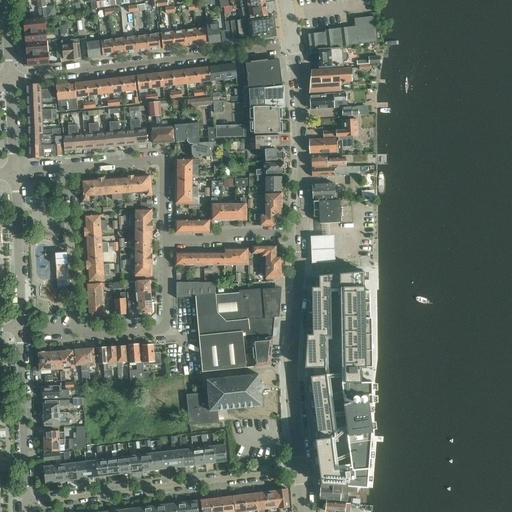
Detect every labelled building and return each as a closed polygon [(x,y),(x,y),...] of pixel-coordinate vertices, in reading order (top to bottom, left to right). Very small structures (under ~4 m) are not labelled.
[(220,0),(222,8),(229,6),(227,0),(220,0)] [(144,3),(136,4),(137,11),(146,10),(144,3)] [(266,4),(248,6),(250,16),(248,16),(247,15),(242,16),(243,19),(250,19),(268,16),(267,10),(268,8),(267,5),(266,4)] [(376,8),(300,13),(309,44),(378,40),(376,8)] [(240,39),(270,35),(269,27),(273,27),(272,16),(237,20),(240,39)] [(24,28),(25,32),(46,30),(45,18),(21,20),(22,28),(24,28)] [(233,40),(240,39),(237,20),(231,21),(233,40)] [(207,23),(207,28),(209,43),(220,42),(218,22),(207,23)] [(207,28),(195,29),(197,45),(209,43),(207,28)] [(195,29),(184,31),(186,46),(197,45),(195,29)] [(22,36),(23,43),(47,41),(46,30),(25,32),(25,36),(22,36)] [(184,31),(173,32),(175,47),(186,46),(184,31)] [(175,47),(173,32),(161,34),(163,49),(175,47)] [(159,34),(147,35),(149,51),(161,49),(159,34)] [(147,35),(135,37),(137,52),(149,51),(147,35)] [(135,37),(124,38),(126,54),(137,52),(135,37)] [(124,38),(113,40),(115,55),(126,54),(124,38)] [(63,59),(69,58),(69,60),(81,59),(79,39),(61,41),(63,58),(63,59)] [(99,41),(86,43),(86,39),(80,40),(82,55),(88,54),(88,58),(101,57),(99,41)] [(115,55),(113,40),(101,41),(103,56),(115,55)] [(26,51),(27,54),(48,52),(47,41),(23,43),(23,51),(26,51)] [(318,50),(319,68),(343,66),(343,63),(344,62),(347,61),(349,58),(349,55),(347,53),(344,52),(343,52),(342,48),(318,50)] [(48,52),(27,54),(27,58),(25,58),(25,66),(49,64),(48,52)] [(357,61),(357,65),(381,63),(380,56),(369,57),(369,61),(357,61)] [(248,83),(242,84),(243,89),(249,88),(251,88),(251,89),(265,87),(265,88),(283,86),(282,83),(281,70),(279,70),(275,60),(268,61),(268,60),(251,62),(246,63),(246,62),(248,83)] [(235,64),(222,65),(224,80),(237,78),(235,64)] [(224,80),(222,65),(210,67),(212,81),(224,80)] [(197,68),(199,83),(211,81),(209,67),(197,69),(197,68)] [(185,70),(187,84),(199,83),(197,68),(197,69),(185,70)] [(311,71),(309,93),(341,91),(340,82),(343,82),(343,83),(346,83),(346,82),(352,82),(351,68),(311,71)] [(173,71),(175,86),(187,84),(185,70),(173,72),(173,71)] [(161,73),(163,87),(175,86),(173,71),(173,72),(161,73)] [(149,74),(151,89),(163,87),(161,73),(149,74)] [(151,89),(149,74),(149,75),(137,76),(138,90),(151,89)] [(123,78),(124,92),(137,90),(135,76),(134,76),(123,78)] [(111,79),(112,93),(124,92),(123,78),(122,78),(111,79)] [(99,80),(100,95),(112,93),(111,79),(110,79),(99,81),(99,80)] [(87,82),(88,96),(100,95),(99,80),(98,81),(87,82)] [(74,83),(75,89),(76,98),(88,96),(87,82),(86,82),(75,84),(75,83),(74,83)] [(26,85),(26,95),(51,94),(55,94),(55,89),(50,89),(41,90),(41,84),(26,85)] [(76,98),(75,89),(70,89),(69,84),(56,86),(58,100),(65,99),(67,111),(78,110),(76,98)] [(243,90),(244,107),(253,107),(265,106),(282,108),(285,108),(284,86),(265,88),(265,87),(251,89),(243,90)] [(310,95),(310,110),(343,107),(343,93),(310,95)] [(26,95),(26,105),(42,105),(41,99),(51,99),(55,99),(55,94),(51,94),(26,95)] [(211,105),(213,105),(212,98),(194,99),(187,100),(188,107),(211,105)] [(223,113),(222,101),(219,101),(213,101),(214,113),(223,113)] [(163,142),(162,122),(160,102),(147,103),(149,117),(156,116),(157,127),(151,127),(153,143),(154,143),(155,144),(158,144),(159,143),(163,142)] [(26,105),(27,115),(56,114),(56,109),(42,110),(42,105),(26,105)] [(265,106),(253,107),(254,134),(283,133),(282,122),(280,122),(280,119),(282,119),(282,108),(265,106)] [(27,115),(27,126),(42,125),(42,120),(57,119),(56,114),(27,115)] [(338,137),(338,140),(342,140),(342,142),(342,147),(347,147),(346,136),(358,136),(357,129),(359,128),(358,121),(357,120),(357,119),(356,119),(355,116),(348,117),(348,120),(343,120),(343,130),(323,131),(323,138),(338,137)] [(126,130),(127,145),(137,145),(135,120),(130,120),(131,130),(126,130)] [(135,120),(137,145),(148,144),(147,129),(141,129),(140,120),(135,120)] [(114,122),(117,146),(127,145),(126,130),(120,131),(119,121),(114,122)] [(167,121),(162,122),(163,142),(168,142),(169,143),(172,143),(173,142),(174,142),(173,126),(167,126),(167,121)] [(105,132),(106,147),(117,146),(114,122),(110,122),(110,132),(105,132)] [(90,134),(84,134),(85,149),(96,148),(94,123),(89,124),(90,134)] [(94,123),(96,148),(106,147),(105,132),(99,133),(98,123),(94,123)] [(198,123),(186,124),(187,141),(199,139),(198,123)] [(187,141),(186,124),(174,125),(176,142),(187,141)] [(27,126),(28,136),(52,135),(52,130),(43,130),(42,125),(27,126)] [(78,125),(73,126),(75,150),(85,149),(84,134),(79,134),(78,125)] [(75,150),(73,126),(68,126),(69,135),(63,136),(64,151),(75,150)] [(28,146),(43,145),(51,145),(61,144),(61,137),(52,137),(52,135),(28,136),(28,146)] [(280,135),(255,136),(256,149),(265,149),(266,161),(284,160),(284,159),(285,157),(285,154),(283,152),(283,148),(281,149),(280,135)] [(310,140),(310,153),(337,152),(336,142),(342,142),(342,140),(338,140),(336,140),(336,138),(310,140)] [(216,142),(199,143),(199,139),(187,141),(187,142),(190,144),(191,144),(191,146),(190,147),(191,149),(192,150),(192,152),(191,153),(191,155),(192,155),(192,158),(211,156),(217,155),(216,142)] [(43,145),(28,146),(29,158),(28,158),(28,159),(44,157),(62,156),(61,144),(51,145),(43,145)] [(221,155),(221,161),(222,161),(222,164),(229,164),(228,151),(221,151),(222,155),(221,155)] [(367,160),(345,160),(345,157),(331,158),(330,159),(330,162),(327,162),(327,156),(311,157),(312,168),(346,166),(368,165),(367,160)] [(176,159),(176,170),(198,170),(198,165),(192,165),(192,159),(176,159)] [(264,162),(264,170),(257,170),(257,174),(263,174),(284,173),(284,169),(286,168),(286,164),(284,162),(264,162)] [(311,168),(312,177),(361,174),(360,166),(311,168)] [(176,170),(176,181),(192,181),(192,175),(198,175),(198,170),(176,170)] [(135,175),(127,176),(128,193),(140,192),(139,176),(135,176),(135,175)] [(150,175),(139,176),(140,192),(146,191),(146,196),(152,195),(150,175)] [(127,177),(116,178),(117,198),(123,197),(122,193),(128,193),(127,176),(127,177)] [(266,177),(266,191),(282,191),(282,177),(266,177)] [(97,179),(93,179),(94,195),(106,194),(104,178),(97,178),(97,179)] [(105,178),(104,178),(106,194),(112,194),(113,198),(117,198),(116,178),(105,179),(105,178)] [(94,195),(93,179),(82,180),(83,200),(89,200),(88,196),(94,195)] [(176,181),(176,192),(198,192),(198,187),(192,187),(192,181),(176,181)] [(313,186),(313,201),(335,199),(335,197),(336,196),(335,193),(334,192),(334,183),(314,184),(313,186)] [(198,192),(176,192),(176,203),(198,204),(198,196),(198,192)] [(260,199),(260,204),(282,204),(282,193),(266,193),(266,199),(260,199)] [(223,220),(223,204),(217,204),(217,198),(211,198),(212,220),(223,220)] [(241,204),(235,204),(235,220),(246,220),(246,198),(241,198),(241,204)] [(320,223),(329,223),(341,222),(340,200),(313,201),(314,217),(320,217),(320,223)] [(352,222),(351,200),(340,201),(341,223),(352,222)] [(235,204),(223,204),(223,220),(235,220),(235,204)] [(266,209),(266,215),(276,215),(282,215),(282,204),(260,204),(260,209),(266,209)] [(130,221),(153,221),(153,220),(152,220),(152,209),(136,209),(136,216),(130,216),(130,221)] [(84,215),(85,226),(107,225),(107,220),(101,221),(100,215),(84,215)] [(276,215),(266,215),(254,215),(255,220),(260,220),(260,226),(276,226),(276,215)] [(193,233),(193,220),(176,220),(176,233),(193,233)] [(210,220),(193,220),(193,233),(210,232),(210,220)] [(136,226),(136,231),(153,231),(153,221),(130,221),(130,226),(136,226)] [(85,238),(86,238),(102,237),(101,231),(107,230),(107,225),(85,226),(84,226),(85,238)] [(130,238),(130,242),(152,242),(152,232),(153,232),(153,231),(136,231),(136,238),(130,238)] [(334,235),(310,236),(311,263),(335,262),(334,235)] [(86,238),(86,249),(108,247),(108,242),(102,243),(102,237),(86,238)] [(136,248),(136,253),(152,253),(152,242),(130,242),(130,243),(130,248),(136,248)] [(262,253),(262,257),(266,257),(266,256),(279,256),(278,247),(276,247),(276,246),(253,246),(253,248),(249,249),(250,249),(250,253),(262,253)] [(86,249),(87,259),(103,258),(103,253),(109,252),(108,247),(86,249)] [(224,249),(224,252),(224,265),(236,264),(236,249),(224,249)] [(248,249),(236,249),(236,264),(248,264),(248,261),(248,249)] [(208,252),(192,253),(192,265),(208,265),(208,252)] [(224,252),(208,252),(208,265),(224,265),(224,252)] [(130,260),(130,264),(153,264),(153,253),(152,253),(136,253),(136,260),(130,260)] [(192,253),(176,253),(176,265),(192,265),(192,253)] [(260,262),(260,267),(282,267),(282,256),(279,256),(266,256),(266,257),(262,257),(262,262),(260,262)] [(87,271),(88,271),(110,270),(110,264),(104,264),(103,258),(87,259),(86,259),(87,271)] [(153,264),(130,264),(130,270),(136,270),(136,276),(152,276),(151,265),(152,265),(153,264)] [(282,267),(260,267),(260,272),(266,272),(266,278),(282,278),(282,267)] [(110,270),(88,271),(88,282),(105,281),(104,275),(110,274),(110,270)] [(305,367),(305,368),(312,368),(313,376),(310,376),(312,385),(312,392),(314,400),(315,408),(316,416),(317,424),(318,432),(318,438),(318,439),(315,439),(315,441),(316,449),(317,456),(319,465),(320,479),(321,484),(321,485),(348,487),(351,487),(340,383),(362,382),(361,367),(371,367),(370,291),(365,291),(365,286),(364,286),(364,280),(364,273),(364,271),(319,276),(319,280),(319,287),(315,287),(312,287),(312,296),(312,303),(312,312),(312,318),(312,328),(313,335),(309,335),(307,335),(306,343),(306,351),(305,359),(305,367)] [(135,281),(136,293),(151,292),(150,280),(135,281)] [(125,289),(124,281),(113,283),(114,290),(125,289)] [(179,283),(177,283),(177,298),(195,297),(215,295),(215,293),(216,283),(179,283)] [(88,285),(88,295),(103,294),(103,284),(88,285)] [(239,293),(215,295),(195,297),(202,372),(270,365),(273,336),(274,336),(275,335),(276,334),(276,332),(276,331),(275,330),(273,329),(274,317),(279,317),(281,288),(239,292),(239,293)] [(127,298),(128,303),(133,303),(152,302),(151,292),(136,293),(136,298),(127,298)] [(120,293),(121,299),(114,300),(115,315),(117,315),(118,316),(121,315),(122,314),(127,314),(125,293),(120,293)] [(88,295),(89,306),(104,305),(103,294),(88,295)] [(152,302),(133,303),(133,308),(137,308),(137,313),(152,312),(152,302)] [(104,305),(89,306),(90,317),(105,316),(104,305)] [(154,344),(152,345),(151,343),(148,343),(147,345),(142,345),(143,365),(161,364),(160,352),(154,353),(154,344)] [(128,345),(129,363),(141,362),(139,344),(128,345)] [(116,347),(117,362),(119,379),(123,379),(122,369),(121,362),(127,362),(126,346),(125,346),(124,345),(121,345),(120,346),(116,347)] [(112,363),(117,362),(116,347),(115,347),(114,346),(112,346),(111,347),(106,347),(108,376),(113,375),(112,363)] [(88,349),(84,349),(86,378),(90,378),(89,365),(96,364),(94,348),(93,348),(92,347),(89,348),(88,349)] [(105,376),(108,376),(106,347),(103,348),(101,347),(99,347),(98,348),(97,348),(98,364),(104,363),(105,376)] [(86,378),(84,349),(80,349),(79,348),(76,348),(75,350),(73,350),(75,366),(81,365),(82,378),(86,378)] [(65,352),(61,352),(62,368),(73,368),(72,351),(71,351),(69,350),(67,350),(65,352)] [(51,353),(50,353),(51,369),(62,368),(61,352),(57,352),(55,351),(52,351),(51,353)] [(51,369),(50,353),(46,353),(44,352),(41,352),(40,353),(39,353),(40,370),(51,369)] [(144,379),(144,372),(144,369),(130,370),(130,380),(144,379)] [(208,380),(207,380),(207,381),(208,391),(208,392),(208,393),(188,395),(187,395),(187,396),(190,424),(190,425),(191,425),(218,422),(219,422),(219,421),(218,421),(217,412),(217,411),(261,405),(261,406),(262,405),(262,404),(261,394),(260,386),(259,375),(259,374),(258,374),(258,375),(253,375),(252,375),(214,379),(213,379),(208,380)] [(362,382),(340,383),(351,487),(366,488),(366,487),(367,487),(372,432),(368,404),(372,404),(372,382),(362,382)] [(43,399),(59,398),(69,398),(69,390),(61,390),(61,386),(41,386),(41,387),(43,387),(43,391),(41,392),(41,397),(43,398),(43,399)] [(42,408),(42,413),(60,413),(59,406),(69,406),(69,398),(59,398),(59,400),(43,401),(43,406),(42,408)] [(60,413),(42,413),(42,419),(44,420),(44,426),(70,425),(69,420),(60,420),(60,413)] [(69,440),(69,448),(85,447),(86,447),(86,446),(85,427),(77,427),(78,439),(69,440)] [(44,438),(44,442),(53,441),(53,440),(64,439),(64,433),(59,433),(59,431),(44,431),(44,432),(42,434),(43,437),(44,438)] [(53,441),(44,442),(44,445),(43,446),(43,450),(44,451),(45,452),(54,451),(60,451),(59,445),(65,445),(64,439),(53,440),(53,441)] [(225,445),(214,446),(216,462),(220,462),(221,462),(225,462),(225,461),(227,461),(225,445)] [(214,446),(203,448),(205,463),(210,463),(211,464),(214,463),(215,462),(216,462),(214,446)] [(203,448),(193,449),(195,465),(199,464),(200,465),(204,465),(204,464),(205,463),(203,448)] [(193,449),(182,450),(184,466),(189,465),(190,466),(193,466),(194,465),(195,465),(193,449)] [(182,450),(172,451),(174,467),(178,467),(179,468),(183,467),(183,466),(184,466),(182,450)] [(172,451),(161,453),(163,469),(164,468),(165,469),(169,469),(169,468),(174,467),(172,451)] [(161,453),(151,454),(153,470),(154,470),(154,471),(158,470),(159,469),(163,469),(161,453)] [(151,454),(140,455),(142,471),(143,471),(144,472),(148,471),(148,470),(153,470),(151,454)] [(131,465),(132,472),(133,472),(134,473),(137,473),(138,472),(142,471),(140,455),(128,457),(129,465),(131,465)] [(131,465),(129,465),(128,457),(117,458),(119,474),(124,473),(124,474),(128,474),(128,473),(132,472),(131,465)] [(117,458),(107,459),(109,475),(113,475),(114,475),(118,475),(118,474),(119,474),(117,458)] [(107,459),(96,461),(98,476),(103,476),(104,477),(107,476),(108,475),(109,475),(107,459)] [(96,461),(86,462),(88,478),(92,477),(93,478),(97,478),(97,477),(98,476),(96,461)] [(86,462),(75,463),(77,479),(78,479),(79,480),(83,479),(83,478),(88,478),(86,462)] [(75,463),(65,464),(67,480),(68,480),(68,481),(72,481),(73,480),(77,479),(75,463)] [(65,464),(54,466),(56,482),(57,481),(58,482),(62,482),(62,481),(67,480),(65,464)] [(56,482),(54,466),(44,467),(45,477),(44,477),(44,481),(45,482),(46,483),(47,483),(47,484),(51,483),(52,482),(56,482)] [(321,485),(320,499),(347,501),(348,492),(356,493),(356,492),(366,493),(366,488),(351,487),(348,487),(321,485)] [(287,489),(277,490),(279,509),(289,507),(287,489)] [(273,490),(266,491),(268,508),(279,507),(279,509),(277,490),(276,490),(277,491),(273,491),(273,490)] [(262,492),(255,492),(257,510),(268,508),(266,491),(265,491),(266,492),(262,493),(262,492)] [(252,493),(244,494),(246,511),(257,510),(255,492),(255,494),(252,494),(252,493)] [(233,496),(235,511),(239,511),(246,511),(244,494),(244,495),(241,495),(241,494),(233,495),(233,496)] [(226,497),(222,498),(223,511),(233,511),(235,511),(233,496),(232,496),(231,496),(227,496),(226,497)] [(212,498),(212,499),(213,511),(223,511),(222,498),(218,498),(217,497),(212,498)] [(213,511),(212,499),(207,500),(206,499),(203,499),(202,500),(201,500),(202,511),(213,511)] [(187,501),(186,501),(187,511),(198,511),(197,501),(197,500),(189,501),(190,502),(187,502),(187,501)] [(176,503),(176,511),(187,511),(186,501),(179,502),(179,503),(176,503)] [(335,511),(351,511),(353,504),(326,501),(326,504),(324,503),(324,509),(325,509),(325,511),(335,511)] [(165,504),(165,511),(176,511),(176,503),(168,504),(166,505),(165,504)]
